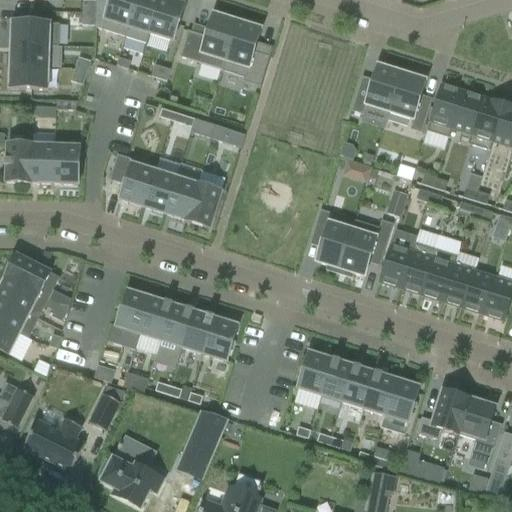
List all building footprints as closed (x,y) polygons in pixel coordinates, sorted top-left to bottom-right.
[(110,0),(108,8),(96,4),(95,30),(124,39),(136,0),(110,0)] [(161,0),(136,0),(124,39),(146,46),(149,36),(150,37),(161,0)] [(173,44),(184,7),(161,0),(150,37),(173,44)] [(95,3),(82,3),(82,15),(95,16),(95,3)] [(95,16),(82,15),(82,28),(94,28),(95,16)] [(225,20),(214,17),(207,39),(187,33),(179,59),(222,73),(225,64),(238,20),(226,16),(225,20)] [(238,20),(222,73),(244,80),(243,84),(260,89),(269,59),(254,54),(256,45),(261,32),(249,28),(251,24),(238,20)] [(11,24),(11,47),(58,48),(59,26),(11,24)] [(58,48),(11,47),(10,69),(48,70),(48,49),(58,49),(58,48)] [(90,64),(78,60),(74,72),(86,76),(90,64)] [(128,72),(130,64),(119,60),(116,68),(128,72)] [(166,84),(170,72),(155,67),(151,79),(160,82),(166,84)] [(389,72),(378,68),(371,91),(359,87),(351,113),(363,117),(366,108),(389,115),(403,72),(390,68),(389,72)] [(10,69),(9,91),(47,92),(48,70),(10,69)] [(86,76),(74,72),(71,84),(83,87),(86,76)] [(415,76),(403,72),(389,115),(412,122),(409,131),(421,135),(430,109),(418,105),(425,83),(414,79),(415,76)] [(462,95),(441,88),(427,133),(449,140),(452,131),(451,131),(462,95)] [(462,95),(451,131),(452,131),(471,137),(471,138),(483,101),(462,95)] [(471,137),(468,146),(490,153),(493,144),(492,144),(504,107),(483,101),(471,138),(471,137)] [(56,104),(56,110),(56,112),(75,113),(78,104),(56,103),(56,104)] [(511,109),(504,107),(492,144),(493,144),(511,150),(511,109)] [(33,109),(21,108),(21,117),(33,117),(33,109)] [(55,110),(34,110),(33,121),(55,121),(55,110)] [(161,111),(159,120),(171,123),(173,115),(161,111)] [(173,115),(171,123),(191,130),(194,121),(173,115)] [(191,130),(190,135),(211,142),(216,128),(194,121),(191,130)] [(216,128),(211,142),(223,146),(227,132),(216,128)] [(352,148),(343,145),(339,159),(352,163),(355,153),(352,148)] [(31,148),(7,147),(6,185),(30,186),(31,148)] [(55,148),(31,148),(30,186),(53,187),(55,148)] [(78,188),(79,149),(55,148),(53,187),(78,188)] [(126,160),(117,157),(109,183),(124,187),(119,203),(143,210),(155,174),(132,166),(134,162),(126,160)] [(348,162),(344,177),(369,184),(373,170),(348,162)] [(176,180),(155,174),(143,210),(164,217),(176,180)] [(432,190),(435,180),(423,177),(420,187),(432,190)] [(197,187),(176,180),(164,217),(185,223),(197,187)] [(435,180),(432,190),(444,194),(447,184),(435,180)] [(221,194),(197,187),(185,223),(209,231),(221,194)] [(474,203),(477,194),(465,190),(462,200),(474,203)] [(427,206),(430,196),(419,192),(415,202),(427,206)] [(477,194),(474,203),(486,207),(489,197),(477,194)] [(430,196),(427,206),(439,209),(442,199),(430,196)] [(511,215),(511,204),(505,202),(502,212),(511,215)] [(469,219),(472,209),(461,205),(457,215),(469,219)] [(389,207),(386,216),(399,220),(402,211),(389,207)] [(472,209),(469,219),(481,222),(484,213),(472,209)] [(332,216),(320,212),(312,238),(323,242),(316,265),(328,268),(326,272),(339,276),(352,232),(329,225),(332,216)] [(509,231),(511,221),(500,218),(497,228),(509,231)] [(352,232),(339,276),(351,280),(352,276),(364,279),(371,257),(382,261),(393,226),(381,222),(378,230),(355,223),(352,232)] [(414,246),(416,239),(395,233),(379,285),(400,291),(414,246)] [(421,298),(435,252),(414,246),(400,291),(421,298)] [(457,259),(435,252),(421,298),(441,305),(441,304),(453,268),(454,268),(457,259)] [(53,293),(59,280),(16,258),(5,279),(49,301),(53,293)] [(462,311),(474,275),(453,268),(441,304),(462,311)] [(494,281),(474,275),(462,311),(483,317),(494,281)] [(5,279),(0,289),(0,301),(39,321),(49,301),(5,279)] [(511,299),(511,286),(494,281),(483,317),(504,324),(511,299)] [(151,301),(127,293),(122,309),(123,309),(121,314),(120,314),(116,328),(112,327),(107,344),(135,353),(140,337),(151,301)] [(58,305),(57,307),(68,309),(71,302),(62,297),(58,305)] [(28,341),(39,321),(0,301),(0,326),(20,337),(28,341)] [(172,307),(151,301),(140,337),(160,344),(172,307)] [(57,307),(51,319),(61,324),(68,310),(61,309),(57,307)] [(172,307),(160,344),(154,365),(175,372),(181,351),(193,314),(172,307)] [(214,320),(193,314),(181,351),(202,357),(214,320)] [(238,328),(214,320),(202,357),(226,364),(238,328)] [(0,326),(0,352),(9,358),(20,337),(0,326)] [(56,351),(60,339),(52,337),(48,349),(56,351)] [(332,362),(309,355),(297,391),(321,399),(332,362)] [(39,362),(33,373),(46,379),(49,368),(39,362)] [(353,369),(332,362),(321,399),(342,405),(353,369)] [(115,373),(97,368),(93,381),(111,386),(115,373)] [(374,375),(353,369),(342,405),(363,412),(374,375)] [(127,375),(123,389),(144,395),(148,382),(127,375)] [(395,382),(374,375),(363,412),(384,419),(395,382)] [(419,390),(395,382),(384,419),(408,426),(419,390)] [(158,385),(155,393),(168,397),(170,389),(158,385)] [(170,389),(168,397),(179,401),(181,392),(170,389)] [(103,397),(89,426),(105,434),(120,406),(114,403),(119,393),(107,390),(103,397)] [(0,420),(2,421),(2,423),(17,431),(33,399),(17,391),(8,409),(0,404),(0,420)] [(416,436),(438,442),(441,432),(459,438),(470,402),(470,401),(442,392),(433,424),(421,420),(416,436)] [(153,412),(156,400),(130,393),(127,405),(153,412)] [(202,399),(190,395),(188,404),(200,407),(202,399)] [(470,402),(459,438),(475,443),(467,468),(486,474),(501,427),(491,424),(495,410),(470,402)] [(200,414),(175,472),(201,484),(227,423),(216,419),(200,414)] [(70,475),(85,447),(75,442),(81,430),(65,422),(59,434),(37,423),(23,451),(70,475)] [(298,429),(296,438),(308,442),(310,433),(298,429)] [(511,437),(504,435),(494,465),(507,469),(509,470),(511,459),(511,437)] [(316,444),(328,448),(331,440),(319,436),(316,444)] [(343,443),(331,440),(328,448),(340,452),(343,443)] [(406,452),(399,475),(413,479),(439,488),(445,470),(418,462),(420,456),(406,452)] [(359,454),(357,463),(370,467),(372,459),(359,454)] [(112,458),(98,484),(120,495),(121,494),(122,495),(117,504),(132,511),(146,511),(155,496),(149,492),(157,476),(134,464),(133,468),(112,458)] [(372,459),(370,467),(388,473),(390,465),(372,459)] [(371,475),(364,511),(386,511),(389,498),(392,499),(396,480),(371,475)] [(275,511),(258,506),(260,501),(256,500),(262,484),(238,476),(233,492),(230,490),(222,511),(205,505),(202,511),(275,511)]
